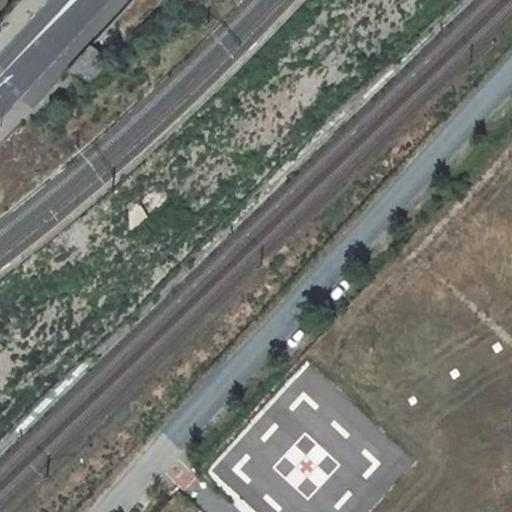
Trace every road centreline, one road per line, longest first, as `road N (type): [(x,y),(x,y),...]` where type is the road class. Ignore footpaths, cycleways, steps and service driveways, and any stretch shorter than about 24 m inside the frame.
road 1 (unclassified): [(107,511),(511,69)]
road 2 (primary): [(0,90),(90,0)]
